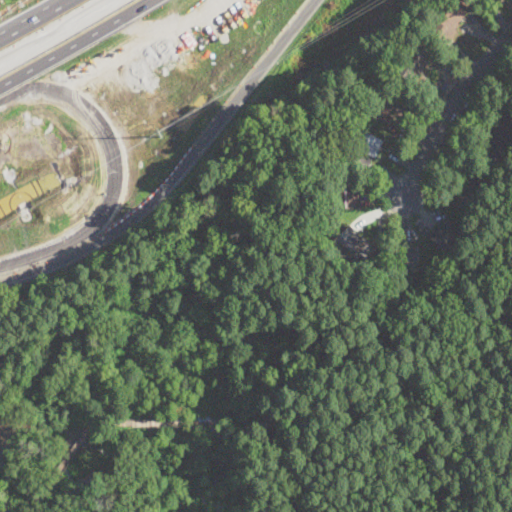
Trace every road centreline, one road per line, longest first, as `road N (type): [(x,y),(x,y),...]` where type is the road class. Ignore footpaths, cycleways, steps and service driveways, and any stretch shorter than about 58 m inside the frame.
road 1 (motorway): [(0,279),(63,260),(122,224),(183,170),(323,0)]
road 2 (motorway): [(0,89),(51,91),(85,110),(105,144),(109,185),(79,226),(0,261)]
road 3 (residential): [(400,197),(460,90),(511,26)]
road 4 (motorway): [(0,87),(144,0)]
